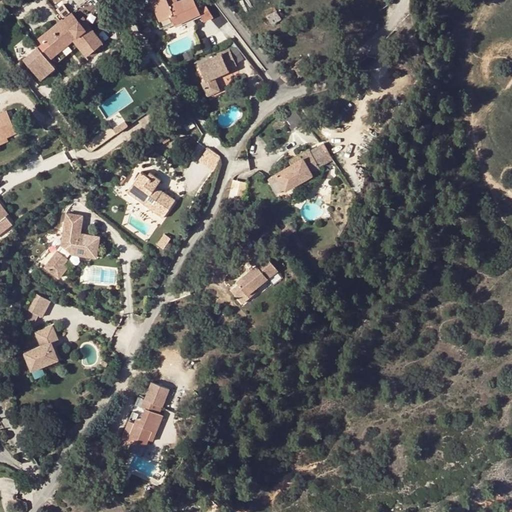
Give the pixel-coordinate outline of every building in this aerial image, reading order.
[(149,0),(159,21),(170,16),(173,23),(174,26),(199,14),(196,7),(193,0),(181,0),(177,2),(175,0),(149,0)] [(204,22),(213,17),(205,3),(196,7),(199,14),(203,22),(204,22)] [(276,12),(266,18),(271,26),(281,20),(276,12)] [(73,40),(77,45),(86,56),(102,43),(89,27),(85,30),(77,20),(72,13),(63,20),(66,24),(42,43),(53,56),(73,40)] [(170,16),(159,21),(162,28),(173,23),(170,16)] [(85,30),(89,27),(82,17),(77,20),(85,30)] [(66,24),(63,20),(62,19),(39,38),(42,43),(66,24)] [(57,61),(77,45),(73,40),(53,56),(57,61)] [(53,56),(42,43),(24,58),(41,79),(56,68),(49,59),(53,56)] [(202,83),(208,95),(220,90),(214,77),(229,71),(228,69),(237,65),(230,49),(198,64),(206,81),(202,83)] [(303,60),(290,70),(296,79),(309,69),(303,60)] [(0,138),(6,136),(15,132),(6,111),(0,114),(0,138)] [(123,120),(112,128),(115,134),(127,126),(123,120)] [(147,141),(140,145),(145,151),(151,147),(147,141)] [(269,178),(277,193),(285,189),(286,190),(313,175),(312,174),(321,169),(310,149),(293,158),(295,162),(276,173),(269,178)] [(140,171),(132,184),(141,190),(139,194),(146,199),(149,196),(155,200),(152,203),(149,208),(162,218),(175,200),(162,190),(161,192),(154,188),(160,179),(150,172),(147,176),(140,171)] [(141,190),(132,184),(126,192),(149,208),(152,203),(146,199),(139,194),(141,190)] [(66,213),(61,245),(63,246),(71,253),(72,254),(97,258),(100,236),(80,233),(83,215),(66,213)] [(0,216),(0,240),(13,230),(2,215),(0,216)] [(290,223),(282,230),(287,237),(296,230),(290,223)] [(171,238),(164,233),(157,244),(163,249),(171,238)] [(63,246),(58,251),(66,258),(71,253),(63,246)] [(58,251),(57,251),(45,265),(59,277),(68,267),(64,264),(67,260),(66,258),(58,251)] [(268,278),(278,270),(265,254),(256,262),(257,264),(236,281),(239,283),(231,290),(242,303),(258,290),(256,288),(261,284),(268,278)] [(258,290),(242,303),(244,305),(251,299),(252,300),(266,290),(261,284),(256,288),(258,290)] [(36,294),(29,310),(44,317),(51,301),(36,294)] [(32,370),(60,358),(53,340),(59,338),(54,325),(36,332),(42,345),(25,351),(32,370)] [(153,381),(145,400),(161,406),(169,388),(153,381)] [(91,393),(88,388),(83,393),(85,397),(91,393)] [(145,408),(140,420),(138,425),(134,423),(127,440),(134,442),(130,451),(141,456),(148,439),(152,440),(162,415),(158,414),(161,406),(145,400),(144,399),(141,407),(145,408)]
